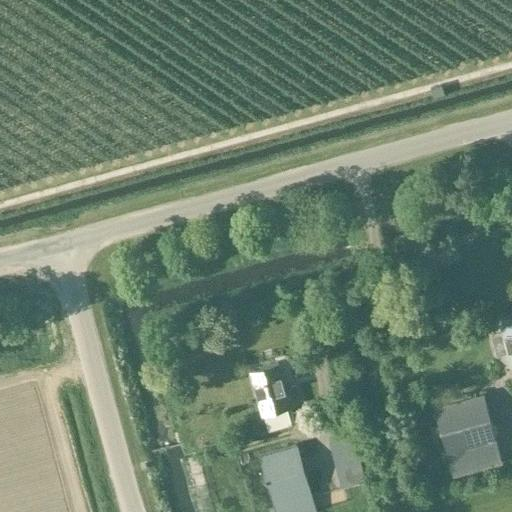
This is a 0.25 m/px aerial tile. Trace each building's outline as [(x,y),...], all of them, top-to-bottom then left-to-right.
[(503,332),(491,336),(497,355),(509,352),(511,364),(511,318),(501,322),(503,332)] [(250,370),(262,413),(299,403),(294,386),(284,389),(276,363),(250,370)] [(447,452),(496,438),(483,393),(434,407),(447,452)] [(273,500),(310,490),(297,445),(260,455),(273,500)] [(273,500),(272,501),(275,511),(316,511),(310,489),(310,490),(273,500)]
